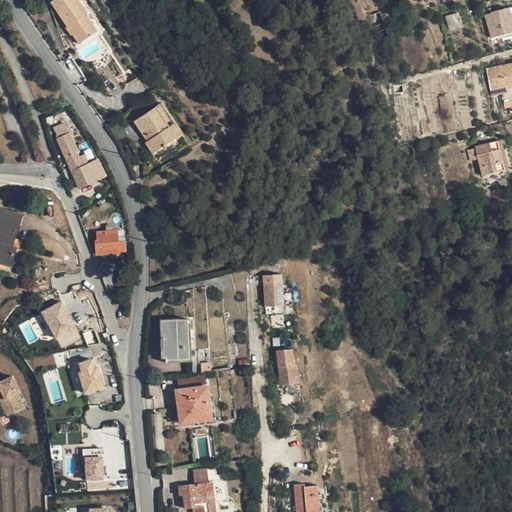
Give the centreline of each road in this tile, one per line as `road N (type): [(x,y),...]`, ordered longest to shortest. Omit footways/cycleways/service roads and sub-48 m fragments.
road 1 (secondary): [(7,0),(101,136),(131,198),(141,265),(134,352)]
road 2 (residential): [(134,352),(115,336),(58,184)]
road 3 (secondary): [(134,352),(147,511)]
road 4 (residential): [(58,184),(0,36)]
